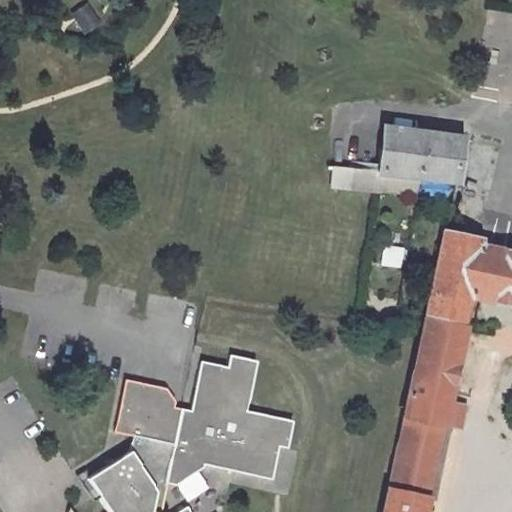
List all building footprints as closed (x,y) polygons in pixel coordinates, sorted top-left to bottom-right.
[(457,139),(386,130),(381,172),(419,177),(452,181),(454,161),(457,139)] [(421,329),(378,511),(409,511),(410,511),(413,511),(421,511),(422,506),(411,504),(430,424),(440,427),(441,422),(444,412),(433,410),(450,332),(461,335),(464,320),(460,319),(465,294),(511,304),(511,258),(471,249),(473,241),(443,234),(421,329)] [(445,405),(461,335),(450,332),(433,410),(444,412),(445,405)] [(187,511),(184,507),(176,511),(157,511),(164,482),(174,484),(195,470),(201,467),(201,464),(269,479),(277,446),(285,448),(291,421),(244,411),(255,361),(229,356),(226,367),(199,362),(189,411),(180,409),(171,407),(172,401),(164,389),(124,380),(113,431),(131,435),(128,451),(85,479),(106,511),(69,511),(67,508),(66,511),(187,511)] [(444,412),(441,422),(458,426),(462,409),(445,405),(444,412)] [(430,424),(411,504),(422,506),(440,427),(430,424)] [(195,470),(174,484),(185,501),(206,488),(195,470)]
